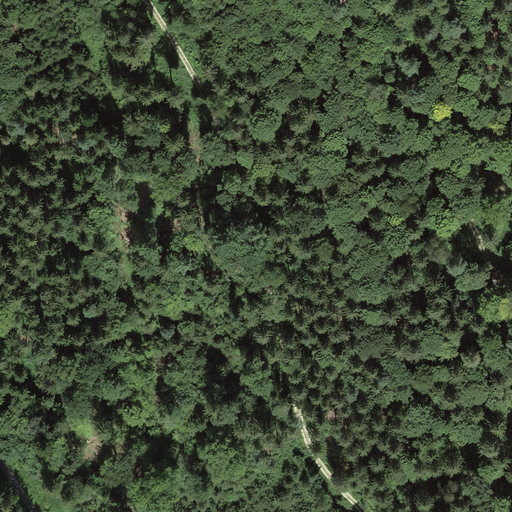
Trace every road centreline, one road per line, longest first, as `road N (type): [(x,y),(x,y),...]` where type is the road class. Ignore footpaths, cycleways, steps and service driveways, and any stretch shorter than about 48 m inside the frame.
road 1 (track): [(145,0),(184,58),(242,180),(308,443),(365,511)]
road 2 (track): [(511,315),(372,0)]
